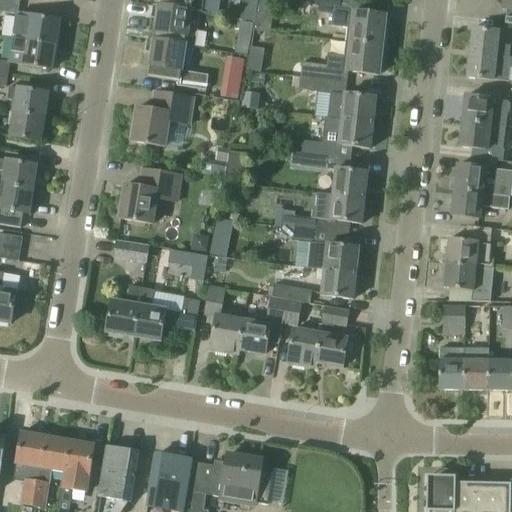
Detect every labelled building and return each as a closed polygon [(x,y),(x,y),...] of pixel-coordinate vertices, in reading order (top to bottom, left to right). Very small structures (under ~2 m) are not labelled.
[(18,15),(20,3),(0,0),(0,12),(17,15),(17,14),(18,15)] [(160,0),(159,6),(202,13),(203,0),(160,0)] [(270,34),(272,16),(271,16),(272,0),(260,0),(258,14),(256,14),(253,32),(270,34)] [(349,42),(383,45),(386,18),(356,14),(357,3),(348,2),(329,0),(322,0),(321,14),(336,16),(334,28),(350,30),(349,42)] [(202,13),(159,6),(159,7),(153,6),(151,19),(157,20),(154,41),(185,46),(190,13),(201,15),(202,13)] [(17,15),(13,39),(56,46),(58,46),(60,33),(58,33),(59,24),(60,21),(18,15),(17,14),(17,15)] [(469,54),(509,58),(510,47),(497,45),(499,33),(472,30),(469,54)] [(58,46),(56,46),(13,39),(13,41),(14,41),(10,65),(51,71),(53,60),(56,60),(58,46)] [(185,46),(154,41),(154,42),(147,41),(146,53),(152,54),(148,77),(178,82),(177,87),(206,91),(208,76),(181,72),(185,46)] [(301,79),(311,81),(336,84),(338,73),(379,77),(383,45),(349,42),(347,58),(329,56),(327,67),(303,64),(301,79)] [(469,54),(466,79),(493,82),(494,81),(508,82),(511,58),(509,58),(469,54)] [(0,74),(6,75),(8,64),(0,62),(0,74)] [(240,83),(223,80),(220,98),(237,100),(240,83)] [(311,81),(309,93),(331,96),(328,118),(373,123),(376,99),(347,96),(349,85),(336,84),(311,81)] [(46,119),(48,106),(46,106),(48,94),(10,88),(8,100),(16,102),(14,114),(46,119)] [(136,109),(131,143),(164,148),(168,123),(189,126),(193,100),(154,93),(151,111),(136,109)] [(243,93),(241,109),(258,111),(260,95),(243,93)] [(508,104),(508,103),(464,98),(462,122),(505,126),(507,115),(509,113),(510,106),(508,104)] [(46,119),(14,114),(10,139),(40,143),(42,132),(44,132),(46,119)] [(373,123),(328,118),(328,120),(341,122),(338,147),(370,151),(373,123)] [(474,160),(497,162),(503,163),(504,150),(503,150),(505,126),(462,122),(459,148),(475,150),(474,160)] [(327,157),(328,146),(304,143),(302,154),(327,157)] [(218,150),(216,162),(224,164),(227,151),(218,150)] [(327,157),(302,154),(301,169),(325,171),(327,157)] [(35,191),(37,179),(35,179),(37,167),(0,160),(0,186),(2,187),(2,186),(35,191)] [(457,166),(454,191),(510,197),(511,183),(511,173),(496,172),(497,162),(474,160),(473,168),(457,166)] [(224,164),(216,162),(214,175),(223,176),(224,164)] [(124,186),(118,220),(152,226),(156,200),(177,204),(181,177),(142,171),(139,189),(124,186)] [(332,195),(364,199),(367,174),(335,171),(332,195)] [(35,191),(2,186),(2,187),(0,186),(0,211),(29,216),(30,205),(33,205),(35,191)] [(454,191),(451,217),(479,220),(481,208),(508,212),(509,198),(510,198),(510,197),(454,191)] [(364,199),(332,195),(332,197),(317,195),(315,212),(312,211),(312,220),(294,218),(293,229),(318,232),(319,221),(361,226),(364,199)] [(216,220),(214,232),(231,235),(233,223),(216,220)] [(307,268),(324,270),(356,274),(359,250),(327,246),(328,234),(318,233),(318,232),(293,229),(292,242),(310,244),(307,268)] [(0,247),(20,251),(22,239),(0,235),(0,247)] [(446,264),(494,269),(494,263),(490,262),(491,246),(448,241),(446,264)] [(148,249),(116,243),(114,259),(146,264),(148,249)] [(20,251),(0,247),(0,259),(18,263),(20,251)] [(190,280),(203,283),(208,257),(170,251),(168,264),(192,268),(190,280)] [(446,264),(443,289),(472,292),(471,302),(490,302),(493,271),(494,271),(494,269),(446,264)] [(324,270),(324,272),(321,297),(353,301),(356,274),(324,270)] [(0,273),(0,323),(10,325),(15,294),(0,292),(3,274),(0,273)] [(311,293),(275,287),(273,300),(309,307),(311,293)] [(133,338),(141,290),(129,288),(126,305),(111,303),(106,333),(133,338)] [(154,292),(141,290),(133,338),(160,343),(163,328),(194,333),(195,329),(200,303),(184,300),(181,315),(166,312),(151,309),(154,292)] [(209,290),(205,313),(220,316),(224,292),(209,290)] [(285,305),(271,303),(268,321),(268,324),(282,326),(285,305)] [(285,305),(282,326),(297,329),(300,307),(285,305)] [(465,331),(465,306),(442,305),(441,330),(465,331)] [(511,331),(511,308),(502,309),(501,331),(511,331)] [(346,328),(348,313),(325,309),(322,324),(334,326),(346,328)] [(237,356),(243,322),(216,318),(210,352),(237,356)] [(254,324),(243,322),(237,356),(238,357),(239,351),(265,355),(267,344),(279,346),(282,326),(268,324),(268,321),(255,318),(254,324)] [(320,336),(314,370),(315,370),(316,365),(342,369),(347,341),(332,338),(334,326),(322,324),(320,336)] [(314,370),(320,336),(293,331),(287,365),(314,370)] [(463,392),(464,350),(440,350),(439,361),(438,391),(463,392)] [(489,392),(489,362),(474,362),(474,350),(464,350),(463,392),(489,392)] [(511,392),(511,362),(489,362),(489,392),(511,392)] [(40,470),(45,438),(21,434),(16,466),(29,468),(22,507),(33,509),(40,470)] [(69,442),(45,438),(40,470),(33,509),(45,511),(51,472),(64,474),(69,442)] [(69,442),(64,474),(60,502),(70,504),(72,492),(86,494),(94,447),(69,442)] [(102,474),(134,479),(138,453),(106,448),(102,474)] [(175,511),(182,511),(186,493),(191,462),(155,456),(147,507),(175,511)] [(191,462),(186,493),(182,511),(183,511),(187,493),(220,499),(220,501),(254,507),(254,505),(268,507),(273,470),(260,468),(261,462),(227,456),(225,469),(214,468),(192,464),(192,463),(191,462)] [(102,474),(100,489),(98,499),(130,504),(134,479),(102,474)] [(509,511),(510,486),(455,486),(455,480),(445,479),(445,483),(431,483),(430,504),(427,504),(426,511),(509,511)]
